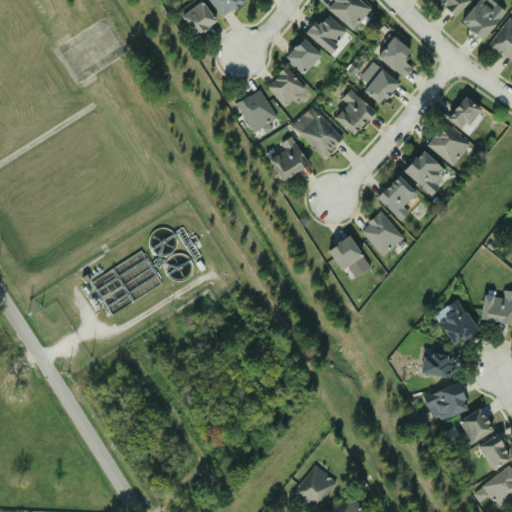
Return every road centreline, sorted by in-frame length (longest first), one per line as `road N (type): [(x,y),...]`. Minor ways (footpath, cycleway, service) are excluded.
road 1 (tertiary): [(138,511),(0,293)]
road 2 (residential): [(456,58),(332,196)]
road 3 (residential): [(393,0),(511,97)]
